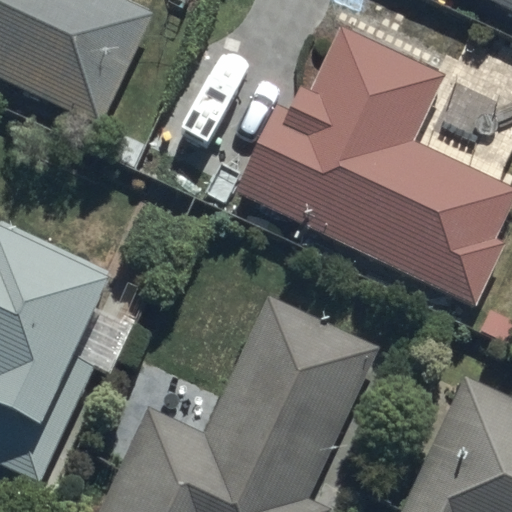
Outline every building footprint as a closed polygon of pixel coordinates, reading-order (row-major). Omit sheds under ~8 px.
[(0,0),(0,79),(94,121),(145,6),(131,0),(0,0)] [(234,183),(474,302),(511,227),(511,191),(410,141),(446,70),(322,9),(234,183)] [(0,469),(26,482),(122,280),(0,221),(0,469)] [(96,511),(305,511),(383,354),(264,296),(199,428),(149,404),(96,511)] [(511,511),(511,389),(465,367),(393,511),(511,511)]
